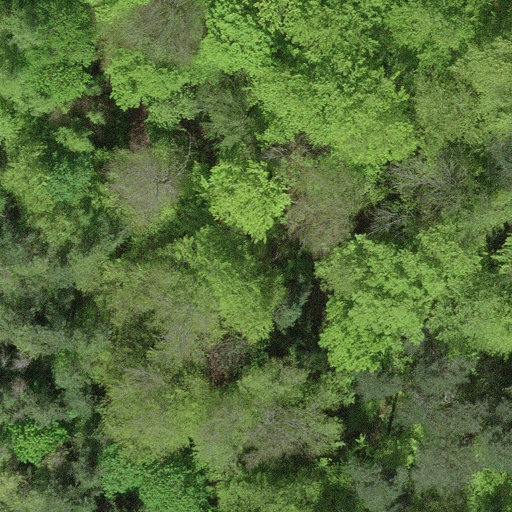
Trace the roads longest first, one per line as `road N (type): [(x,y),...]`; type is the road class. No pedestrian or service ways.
road 1 (track): [(379,511),(212,187),(142,18)]
road 2 (track): [(135,0),(156,288),(189,511)]
